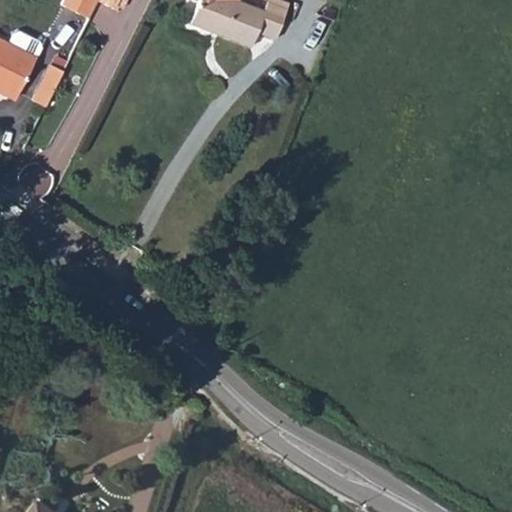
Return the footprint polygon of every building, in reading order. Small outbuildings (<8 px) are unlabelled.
[(57,0),(83,13),(88,0),(57,0)] [(109,0),(107,5),(113,9),(117,0),(109,0)] [(187,0),(183,9),(243,38),(248,27),(270,36),(287,2),(283,0),(258,0),(258,2),(253,0),(187,0)] [(0,34),(0,84),(10,90),(36,39),(34,34),(14,23),(8,25),(3,36),(0,34)] [(28,90),(40,96),(63,51),(51,45),(28,90)] [(22,511),(43,511),(30,502),(22,511)]
